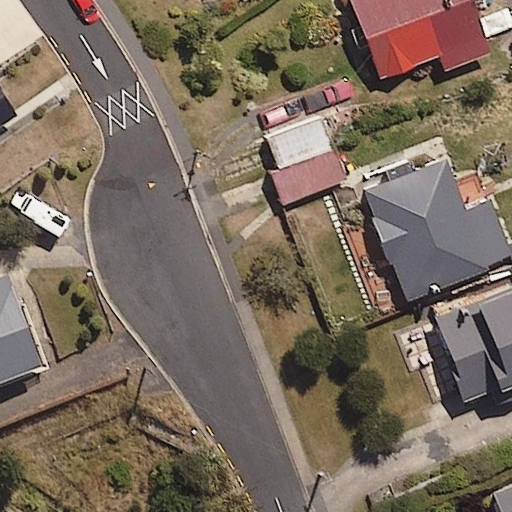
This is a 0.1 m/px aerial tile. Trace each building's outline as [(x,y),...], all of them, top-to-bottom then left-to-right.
[(439,68),(485,48),(464,0),(342,0),(374,74),(432,50),(439,68)] [(0,127),(14,117),(0,98),(0,127)] [(277,200),(340,175),(317,115),(267,135),(277,162),(264,167),(277,200)] [(483,195),(459,205),(438,152),(356,185),(400,295),(506,252),(483,195)] [(0,381),(46,366),(16,277),(0,281),(0,381)] [(511,277),(425,312),(458,396),(486,385),(493,401),(509,395),(502,378),(511,373),(511,277)] [(496,511),(511,511),(511,476),(486,487),(496,511)]
